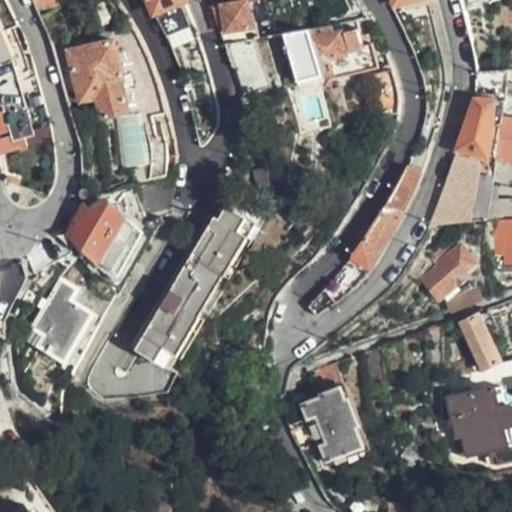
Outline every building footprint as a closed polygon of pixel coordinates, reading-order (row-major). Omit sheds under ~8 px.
[(147,0),(153,13),(178,1),(177,0),(147,0)] [(250,26),(245,3),(219,8),(224,33),(250,26)] [(329,25),(282,35),(294,81),(327,73),(329,79),(376,66),(372,44),(361,45),(358,30),(331,36),(329,25)] [(0,100),(4,100),(12,131),(15,141),(35,135),(18,76),(30,71),(25,56),(21,56),(10,30),(4,32),(0,33),(0,100)] [(121,78),(112,41),(92,46),(67,52),(79,102),(95,99),(101,118),(127,113),(118,81),(121,78)] [(394,74),(393,70),(367,77),(374,109),(398,104),(398,102),(398,98),(398,94),(397,90),(397,86),(396,82),(395,78),(394,74)] [(459,138),(425,226),(486,219),(497,156),(502,120),(503,115),(508,70),(476,74),(473,98),(470,111),(459,138)] [(0,100),(0,134),(12,131),(4,100),(0,100)] [(511,159),(511,121),(502,120),(497,156),(511,159)] [(400,212),(422,172),(404,168),(380,211),(400,212)] [(339,227),(350,209),(286,171),(276,188),(339,227)] [(118,178),(121,190),(135,185),(139,184),(134,172),(118,178)] [(171,199),(174,173),(139,184),(135,185),(142,217),(171,207),(171,199)] [(140,233),(105,202),(96,204),(92,211),(86,206),(72,234),(118,278),(140,233)] [(174,354),(182,359),(199,331),(192,327),(229,263),(236,267),(253,239),(247,234),(255,222),(227,206),(219,219),(215,216),(135,349),(165,367),(174,354)] [(372,266),(400,212),(380,211),(368,232),(367,233),(366,234),(366,235),(365,236),(364,237),(363,238),(362,239),(362,241),(361,242),(360,243),(360,244),(359,245),(358,246),(357,247),(357,248),(356,249),(356,250),(355,252),(354,253),(353,253),(353,255),(352,256),(351,257),(350,258),(350,259),(368,271),(369,270),(370,270),(370,269),(371,268),(371,267),(372,266)] [(511,221),(493,222),(494,253),(488,254),(488,268),(497,273),(511,272),(511,221)] [(77,254),(64,242),(51,250),(66,265),(77,254)] [(465,275),(462,271),(471,263),(457,247),(433,268),(422,281),(437,297),(456,282),(458,286),(465,279),(462,277),(465,275)] [(60,280),(34,327),(47,334),(39,347),(64,362),(92,312),(71,299),(77,289),(60,280)] [(316,318),(334,303),(321,293),(307,310),(316,318)] [(476,316),(459,322),(463,329),(456,332),(464,349),(471,345),(482,369),(499,363),(476,316)] [(47,334),(34,327),(27,340),(39,347),(47,334)] [(494,457),(496,467),(511,462),(511,432),(511,426),(511,425),(511,406),(507,407),(503,387),(448,398),(457,446),(464,445),(466,455),(487,451),(487,458),(494,457)] [(360,425),(345,388),(321,396),(322,398),(303,405),(309,420),(319,416),(328,443),(321,446),(326,460),(364,446),(356,427),(360,425)] [(9,511),(70,511),(23,446),(0,462),(0,511),(6,511),(8,511),(9,511)]
